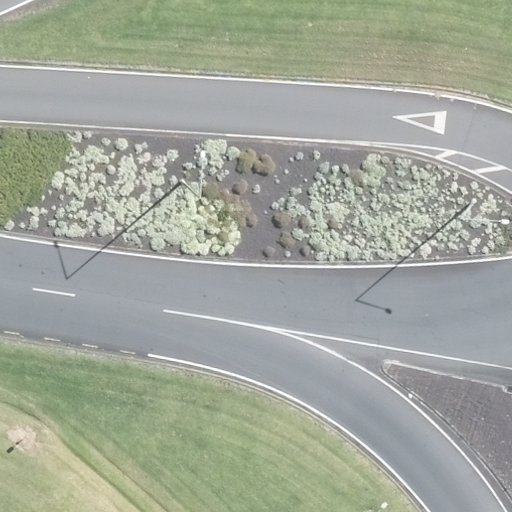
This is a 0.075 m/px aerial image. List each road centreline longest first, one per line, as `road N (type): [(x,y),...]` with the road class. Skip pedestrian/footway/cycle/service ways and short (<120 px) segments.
road 1 (unclassified): [(0,84),(293,103),(511,149)]
road 2 (tertiary): [(462,511),(384,425),(331,384),(262,344),(155,300)]
road 3 (unclassified): [(511,312),(425,318),(155,300)]
road 4 (unclassified): [(155,300),(0,280)]
